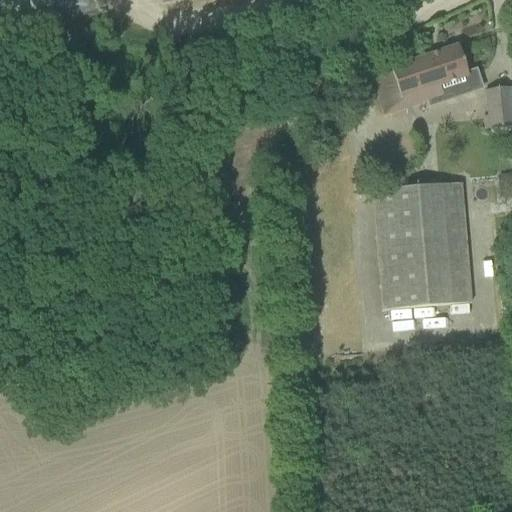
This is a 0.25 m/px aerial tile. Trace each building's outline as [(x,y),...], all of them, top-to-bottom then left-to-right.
[(471,89),(464,66),(457,47),(370,76),(384,119),(471,89)] [(275,69),(306,65),(304,49),(272,53),(275,69)] [(483,131),(511,127),(511,121),(509,90),(484,92),(487,118),(482,118),(483,131)] [(499,198),(511,196),(511,174),(497,176),(499,198)] [(460,184),(382,186),(387,318),(465,315),(460,184)]
